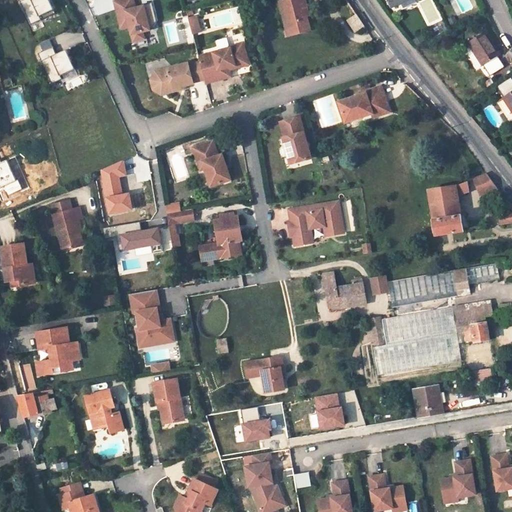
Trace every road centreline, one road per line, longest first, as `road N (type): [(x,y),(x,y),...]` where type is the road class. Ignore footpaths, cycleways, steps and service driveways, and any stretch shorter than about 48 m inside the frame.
road 1 (residential): [(244,108),(156,137),(132,123),(76,0)]
road 2 (residential): [(0,338),(46,511)]
road 3 (unclassified): [(402,53),(511,187)]
road 4 (residential): [(402,53),(244,108)]
road 5 (residential): [(244,108),(271,261)]
